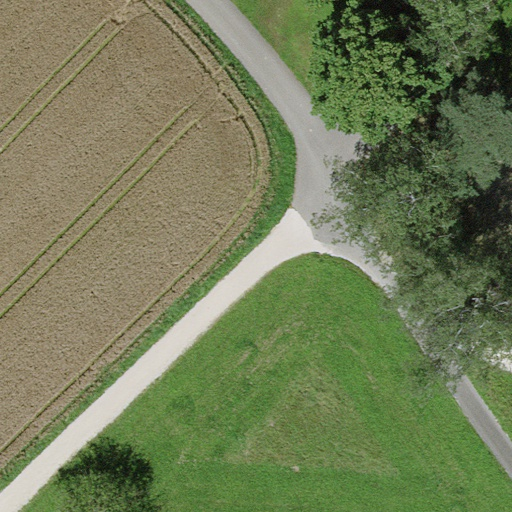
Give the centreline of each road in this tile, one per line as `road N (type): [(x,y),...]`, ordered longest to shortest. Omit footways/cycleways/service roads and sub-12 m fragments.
road 1 (track): [(0,511),(271,251),(328,214)]
road 2 (track): [(204,0),(310,112),(334,166),(328,214)]
road 3 (track): [(328,214),(446,333),(511,357)]
road 4 (track): [(380,270),(511,455)]
road 5 (track): [(482,0),(459,44),(334,166)]
